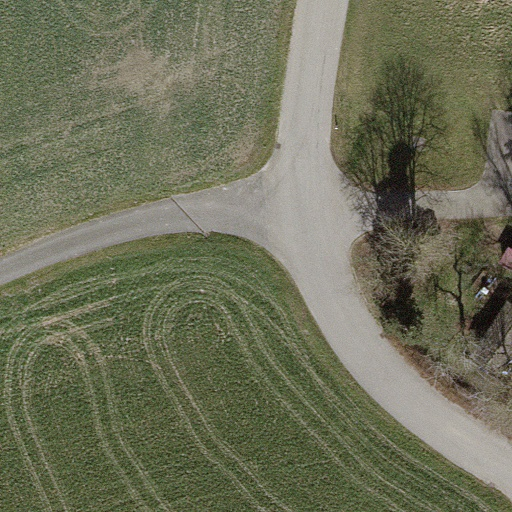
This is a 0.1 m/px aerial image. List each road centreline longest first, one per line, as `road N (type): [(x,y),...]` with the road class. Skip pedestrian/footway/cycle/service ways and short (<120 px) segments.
road 1 (motorway): [(129,0),(231,278),(331,511)]
road 2 (track): [(0,266),(164,206),(511,196)]
road 3 (motorway): [(511,161),(455,0)]
